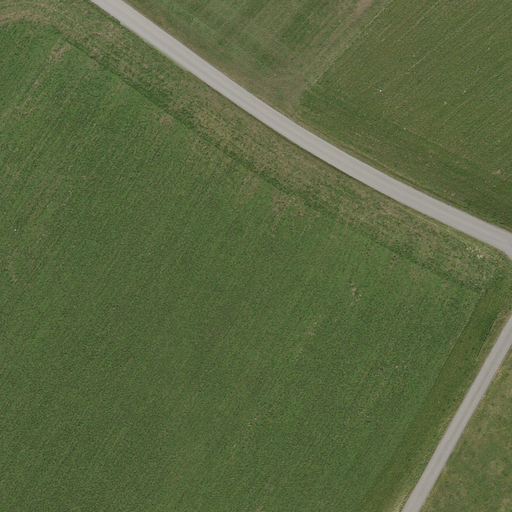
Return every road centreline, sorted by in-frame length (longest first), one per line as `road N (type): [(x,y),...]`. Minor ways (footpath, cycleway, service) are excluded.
road 1 (unclassified): [(511,243),(350,163),(107,0)]
road 2 (unclassified): [(511,330),(411,511)]
